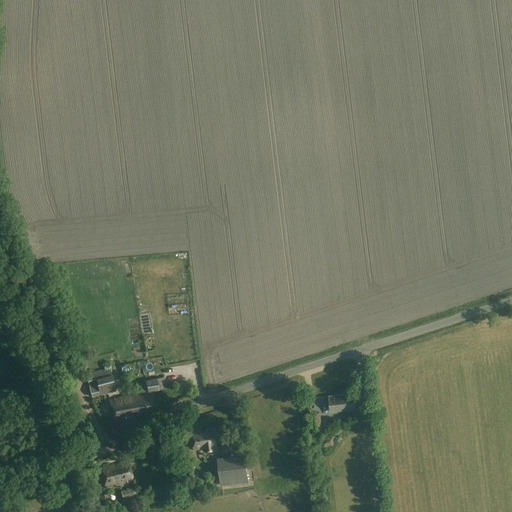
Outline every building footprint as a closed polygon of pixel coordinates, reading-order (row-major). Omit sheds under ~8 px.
[(122,376),(118,359),(103,363),(104,369),(85,374),(91,398),(115,391),(112,378),(122,376)] [(167,388),(164,377),(145,381),(147,392),(167,388)] [(126,397),(130,418),(132,418),(132,416),(138,415),(138,414),(155,411),(152,394),(131,398),(130,396),(126,397)] [(356,409),(354,394),(329,397),(331,412),(356,409)] [(113,421),(130,418),(126,397),(110,400),(113,421)] [(322,430),(320,413),(307,415),(309,432),(322,430)] [(202,433),(202,430),(192,431),(194,450),(204,449),(205,452),(216,450),(216,447),(217,447),(215,431),(202,433)] [(229,447),(228,435),(218,436),(220,448),(229,447)] [(248,483),(246,461),(218,464),(221,486),(248,483)] [(133,479),(129,462),(120,464),(121,467),(115,468),(114,465),(100,468),(104,486),(122,482),(122,481),(133,479)]
